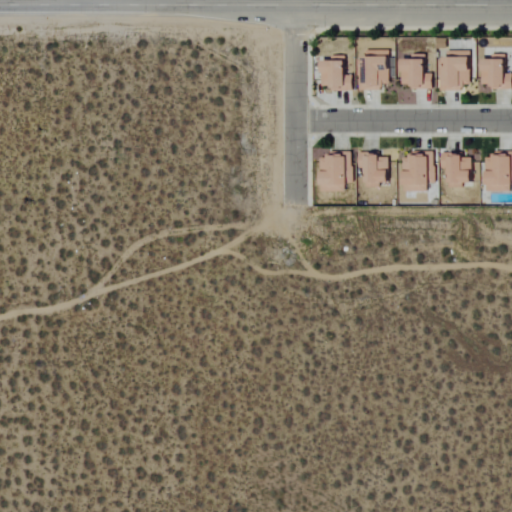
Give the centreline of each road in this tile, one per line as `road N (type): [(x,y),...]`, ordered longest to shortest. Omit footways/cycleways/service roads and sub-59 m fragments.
road 1 (track): [(295,203),(134,243),(102,283),(60,309),(0,326)]
road 2 (residential): [(511,121),(294,123)]
road 3 (residential): [(292,0),(295,203)]
